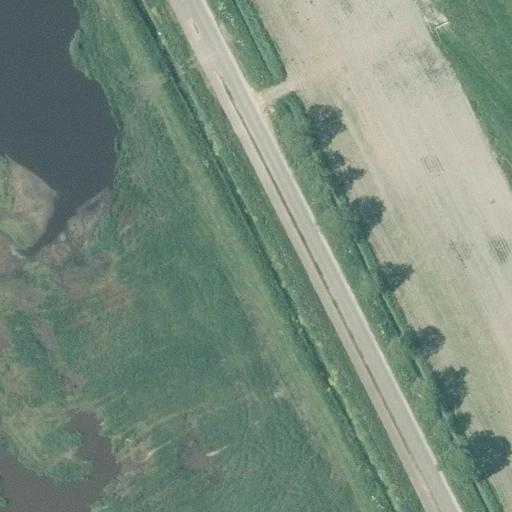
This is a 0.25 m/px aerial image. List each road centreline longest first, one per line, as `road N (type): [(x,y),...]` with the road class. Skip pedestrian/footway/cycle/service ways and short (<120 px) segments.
road 1 (tertiary): [(442,511),(189,0)]
road 2 (track): [(511,97),(430,11),(227,111)]
